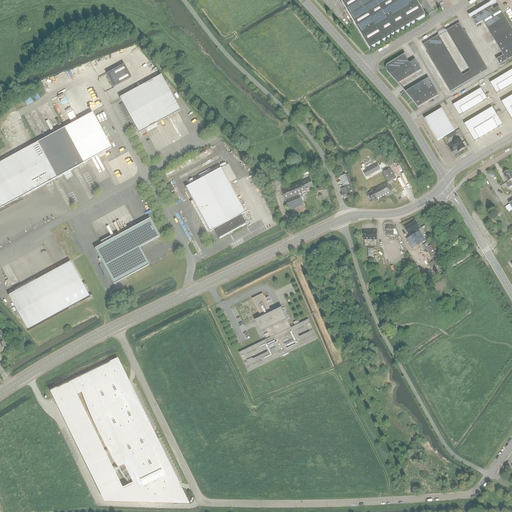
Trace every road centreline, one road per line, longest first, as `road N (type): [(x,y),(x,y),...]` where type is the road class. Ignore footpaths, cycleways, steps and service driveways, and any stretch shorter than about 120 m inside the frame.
road 1 (unclassified): [(116,327),(209,503),(472,495),(489,474)]
road 2 (unclassified): [(489,474),(445,446),(369,305),(344,217)]
road 3 (unclassified): [(145,173),(90,75),(22,111)]
road 4 (tertiary): [(189,292),(344,217)]
road 5 (unclassified): [(0,253),(145,173)]
road 6 (unclassified): [(445,181),(361,65)]
road 7 (residential): [(344,217),(321,153),(274,99)]
road 8 (unclassified): [(274,99),(183,0)]
road 9 (tertiary): [(0,393),(116,327)]
road 10 (unclassified): [(445,181),(511,295)]
road 11 (unclassified): [(189,292),(188,254),(145,173)]
road 12 (unclassified): [(361,65),(470,0)]
